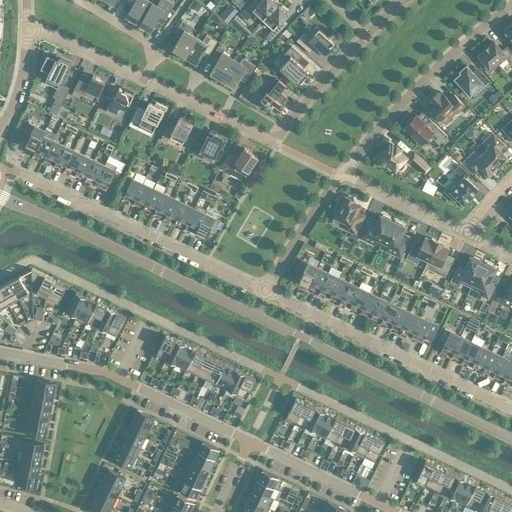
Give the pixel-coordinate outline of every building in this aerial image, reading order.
[(138,21),(150,2),(146,0),(127,0),(128,0),(134,4),(127,14),(129,15),(128,17),(134,21),(135,19),(138,21)] [(160,0),(157,6),(150,2),(138,21),(142,23),(141,25),(148,29),(149,27),(150,28),(157,18),(163,21),(173,4),(165,0),(160,0)] [(231,0),(240,8),(247,0),(231,0)] [(263,19),(277,4),(275,3),(276,2),(274,1),(274,0),(261,0),(260,2),(258,0),(252,0),(240,14),(247,20),(254,12),(263,19)] [(277,4),(263,19),(273,28),(265,37),(271,42),(286,25),(281,21),(288,13),(286,12),(288,10),(282,5),(281,6),(279,5),(278,6),(277,4)] [(185,56),(197,37),(192,35),(192,31),(194,27),(183,20),(174,34),(180,38),(173,48),(175,50),(174,52),(180,56),(182,53),(185,56)] [(307,36),(304,33),(297,41),(309,51),(315,44),(325,53),(334,43),(319,29),(318,29),(315,26),(307,36)] [(203,41),(197,37),(185,56),(189,58),(188,60),(194,64),(195,62),(196,62),(204,50),(209,54),(217,41),(207,35),(203,41)] [(489,46),(484,50),(478,55),(483,61),(481,63),(489,72),(498,65),(496,62),(505,55),(511,64),(511,63),(511,53),(507,47),(502,51),(495,42),(489,46)] [(223,78),(234,59),(223,52),(225,49),(219,46),(212,56),(218,59),(211,71),(212,72),(211,74),(217,77),(218,76),(223,78)] [(309,71),(297,61),(302,55),(292,46),(282,56),(286,60),(280,67),(298,83),(309,71)] [(57,115),(71,86),(70,86),(65,83),(71,70),(68,68),(71,62),(60,57),(58,60),(55,58),(47,55),(41,68),(50,72),(48,77),(49,77),(60,83),(54,96),(56,98),(50,112),(57,115)] [(240,63),(234,59),(223,78),(235,86),(240,77),(246,80),(255,65),(243,58),(240,63)] [(481,71),(476,76),(467,65),(460,71),(461,73),(453,80),(460,88),(462,86),(470,95),(476,89),(479,92),(491,82),(481,71)] [(72,94),(82,99),(84,96),(95,101),(105,81),(93,75),(89,83),(79,79),(72,94)] [(275,85),(273,86),(269,83),(262,91),(265,93),(261,98),(268,104),(267,105),(273,110),(274,109),(276,111),(287,97),(280,91),(280,92),(279,91),(284,84),(276,78),(272,83),(275,85)] [(107,108),(117,113),(120,107),(124,109),(127,103),(129,104),(134,94),(119,87),(115,97),(113,96),(111,99),(106,96),(100,108),(106,111),(107,108)] [(435,115),(440,121),(442,119),(443,121),(454,110),(457,113),(465,105),(454,94),(448,99),(441,91),(439,94),(438,92),(431,99),(432,101),(428,105),(436,114),(435,115)] [(153,130),(160,117),(162,118),(167,108),(157,103),(155,105),(149,102),(143,114),(136,111),(130,125),(141,130),(144,126),(153,130)] [(404,127),(421,144),(430,135),(439,144),(447,136),(430,118),(425,123),(416,115),(413,118),(412,117),(406,123),(407,124),(404,127)] [(173,125),(171,129),(166,127),(161,139),(174,145),(177,140),(183,142),(192,123),(180,117),(176,126),(173,125)] [(511,119),(501,129),(510,139),(511,136),(511,119)] [(34,154),(45,130),(29,122),(24,134),(29,136),(26,144),(36,149),(34,154)] [(45,130),(34,154),(44,159),(54,140),(44,135),(46,131),(45,130)] [(218,158),(223,148),(219,146),(223,137),(210,131),(203,145),(197,142),(192,153),(202,158),(205,152),(218,158)] [(484,152),(497,166),(499,164),(501,166),(507,160),(505,158),(507,157),(501,151),(501,149),(505,145),(492,133),(483,142),(486,146),(486,150),(484,152)] [(54,140),(44,159),(55,164),(64,145),(54,140)] [(402,170),(405,167),(405,165),(405,163),(403,162),(407,157),(400,151),(401,150),(397,146),(396,147),(392,144),(391,145),(390,144),(383,151),(385,152),(377,161),(385,168),(388,164),(395,170),(397,169),(398,170),(400,171),(402,170)] [(64,145),(55,164),(65,169),(74,150),(64,145)] [(222,168),(246,180),(257,165),(253,162),(257,156),(245,148),(238,158),(229,154),(222,168)] [(84,155),(74,150),(65,169),(75,174),(84,155)] [(497,166),(484,152),(481,155),(477,155),(473,151),(464,161),(476,173),(480,169),(482,170),(488,175),(490,174),(491,175),(497,169),(496,168),(497,166)] [(408,159),(425,174),(431,167),(415,152),(408,159)] [(95,160),(84,155),(75,174),(85,179),(95,160)] [(95,160),(85,179),(96,184),(106,161),(104,164),(95,160)] [(106,161),(96,184),(106,189),(110,181),(116,184),(121,172),(116,170),(117,166),(106,161)] [(456,184),(453,181),(444,191),(452,198),(455,195),(464,203),(463,203),(464,204),(465,203),(477,190),(478,189),(477,189),(465,178),(468,174),(469,175),(469,174),(468,173),(460,166),(460,165),(454,170),(455,171),(463,178),(456,184)] [(134,202),(143,183),(127,175),(121,187),(127,189),(123,197),(134,202)] [(425,189),(428,182),(422,180),(419,186),(425,189)] [(217,190),(219,184),(211,182),(209,188),(217,190)] [(143,183),(134,202),(144,207),(153,188),(143,183)] [(153,188),(144,207),(154,212),(164,193),(153,188)] [(164,193),(154,212),(165,217),(174,198),(164,193)] [(335,217),(343,221),(341,226),(356,234),(362,221),(355,217),(361,205),(354,202),(354,201),(353,200),(354,197),(348,194),(346,197),(345,196),(344,198),(342,197),(339,204),(341,205),(335,217)] [(184,203),(174,198),(165,217),(175,222),(184,203)] [(184,203),(175,222),(185,227),(196,204),(194,207),(184,203)] [(196,204),(185,227),(195,232),(205,212),(206,209),(196,204)] [(205,212),(195,232),(206,237),(210,229),(215,232),(221,220),(205,212)] [(382,241),(392,221),(390,220),(391,218),(383,214),(382,216),(380,215),(376,223),(375,223),(368,220),(360,237),(374,243),(376,238),(382,241)] [(392,221),(382,241),(389,244),(387,249),(400,256),(408,240),(402,236),(401,234),(405,227),(402,226),(403,224),(395,220),(395,222),(392,221)] [(428,262),(438,241),(432,238),(431,240),(425,237),(420,247),(413,244),(406,258),(417,264),(420,258),(427,262),(428,262)] [(327,250),(328,246),(317,241),(314,246),(325,252),(327,250)] [(428,262),(427,262),(425,267),(445,277),(452,262),(444,258),(449,248),(443,246),(444,244),(438,241),(428,262)] [(471,288),(483,262),(481,261),(480,259),(474,256),(472,257),(470,256),(465,266),(463,267),(459,265),(451,281),(458,284),(459,282),(471,288)] [(309,286),(318,267),(302,259),(296,271),(302,274),(298,281),(309,286)] [(483,262),(471,288),(483,293),(482,296),(489,299),(496,283),(491,281),(491,279),(496,269),(494,268),(493,266),(488,263),(485,264),(483,262)] [(318,267),(309,286),(319,291),(328,272),(318,267)] [(32,283),(32,269),(9,281),(18,298),(29,292),(26,287),(32,283)] [(37,292),(47,297),(56,280),(32,269),(32,283),(39,286),(37,292)] [(328,272),(319,291),(329,296),(339,277),(328,272)] [(339,277),(329,296),(340,301),(349,282),(339,277)] [(56,280),(47,297),(45,302),(56,307),(66,285),(56,280)] [(9,281),(0,286),(0,288),(8,304),(18,298),(9,281)] [(359,287),(349,282),(340,301),(350,306),(359,287)] [(511,282),(509,290),(502,287),(496,300),(510,307),(511,302),(511,282)] [(359,287),(350,306),(360,311),(369,292),(359,287)] [(0,310),(10,306),(8,304),(0,288),(0,310)] [(75,319),(86,297),(76,292),(67,311),(77,316),(75,319)] [(369,292),(360,311),(370,316),(380,297),(369,292)] [(381,321),(390,302),(392,298),(381,293),(380,297),(370,316),(381,321)] [(86,297),(75,319),(86,324),(97,302),(97,301),(97,302),(86,297)] [(107,306),(97,302),(86,324),(87,325),(88,321),(97,326),(95,329),(96,329),(107,306)] [(400,307),(390,302),(381,321),(391,326),(400,307)] [(107,306),(96,329),(106,334),(116,311),(107,307),(107,306)] [(400,307),(391,326),(401,331),(411,312),(400,307)] [(127,316),(116,311),(106,334),(108,331),(117,335),(127,316)] [(411,312),(401,331),(412,336),(421,317),(411,312)] [(421,317),(412,336),(422,341),(426,333),(432,336),(437,324),(421,317)] [(452,355),(461,336),(445,328),(439,339),(445,342),(441,350),(452,355)] [(164,362),(165,362),(175,339),(165,334),(156,354),(166,359),(164,362)] [(461,336),(452,355),(462,360),(471,341),(461,336)] [(175,339),(165,362),(174,367),(185,344),(176,340),(175,339)] [(471,341),(462,360),(472,365),(482,346),(471,341)] [(176,364),(187,369),(196,349),(185,344),(174,367),(175,367),(176,364)] [(492,351),(482,346),(472,365),(483,370),(492,351)] [(196,349),(187,369),(196,373),(206,354),(196,349)] [(502,356),(492,351),(483,370),(493,375),(502,356)] [(206,354),(196,373),(206,378),(215,359),(206,354)] [(511,360),(502,356),(493,375),(503,380),(511,361),(511,360)] [(215,385),(225,363),(215,359),(206,378),(215,383),(214,385),(215,385)] [(511,361),(503,380),(511,384),(511,361)] [(226,363),(225,363),(215,385),(226,390),(236,369),(225,364),(226,363)] [(236,369),(226,390),(227,388),(236,392),(234,396),(235,396),(246,373),(236,369)] [(256,378),(246,373),(235,396),(245,401),(256,378)] [(37,379),(35,390),(54,393),(56,382),(37,379)] [(33,400),(52,404),(54,393),(35,390),(33,400)] [(285,420),(295,425),(306,402),(295,397),(285,420)] [(52,404),(33,400),(31,411),(50,415),(52,404)] [(305,428),(315,407),(306,402),(295,425),(296,424),(305,428)] [(316,407),(315,407),(305,428),(305,429),(306,426),(315,431),(314,433),(315,433),(325,412),(316,407)] [(132,419),(149,427),(154,417),(137,409),(132,419)] [(29,422),(48,425),(50,415),(31,411),(29,422)] [(325,412),(315,433),(326,438),(336,417),(336,416),(335,417),(329,413),(325,412)] [(334,444),(335,444),(346,421),(336,417),(326,438),(327,436),(336,441),(334,444)] [(149,427),(132,419),(128,429),(145,437),(149,427)] [(346,421),(335,444),(345,449),(355,426),(346,421)] [(48,425),(29,422),(27,433),(45,436),(48,425)] [(355,426),(345,449),(354,453),(365,431),(356,426),(355,426)] [(123,439),(140,447),(145,437),(128,429),(123,439)] [(375,436),(365,431),(354,453),(364,458),(375,436)] [(375,436),(364,458),(365,457),(375,462),(385,440),(375,436)] [(135,457),(140,447),(123,439),(118,448),(135,457)] [(25,440),(23,451),(42,454),(44,443),(25,440)] [(203,441),(198,451),(215,459),(220,449),(203,441)] [(130,467),(135,457),(118,448),(113,458),(130,467)] [(42,454),(23,451),(21,461),(40,465),(42,454)] [(215,459),(198,451),(194,461),(189,459),(210,469),(215,459)] [(189,459),(185,469),(205,478),(210,469),(189,459)] [(425,487),(435,465),(425,460),(414,482),(425,487)] [(40,465),(21,461),(19,472),(38,475),(40,465)] [(445,469),(435,465),(425,487),(426,484),(435,489),(434,492),(445,469)] [(104,479),(121,487),(126,477),(108,468),(104,479)] [(205,478),(185,469),(180,478),(201,488),(205,478)] [(445,469),(434,492),(444,497),(455,474),(445,469)] [(258,480),(278,490),(283,480),(263,470),(258,480)] [(38,475),(19,472),(17,483),(36,486),(38,475)] [(455,474),(444,497),(454,501),(465,479),(455,474)] [(201,488),(180,478),(180,479),(184,481),(179,491),(196,498),(201,488)] [(116,497),(121,487),(104,479),(99,488),(116,497)] [(465,479),(454,501),(454,502),(455,500),(465,505),(475,484),(465,479)] [(278,490),(258,480),(253,489),(274,499),(274,498),(270,496),(274,488),(278,490)] [(485,489),(475,484),(465,505),(475,510),(485,489)] [(111,506),(116,497),(99,488),(94,498),(111,506)] [(249,498),(270,508),(274,499),(253,489),(249,498)] [(485,489),(475,510),(476,508),(484,511),(485,511),(495,493),(485,489),(486,489),(485,489)] [(174,492),(169,502),(189,511),(194,502),(174,492)] [(497,511),(505,498),(495,493),(485,511),(497,511)] [(97,511),(108,511),(111,506),(94,498),(89,508),(97,511)] [(245,507),(254,511),(267,511),(270,508),(249,498),(245,507)] [(511,501),(505,498),(497,511),(510,511),(511,508),(511,501)] [(328,501),(323,511),(324,511),(343,511),(345,509),(328,501)] [(189,511),(169,502),(164,511),(189,511)]
